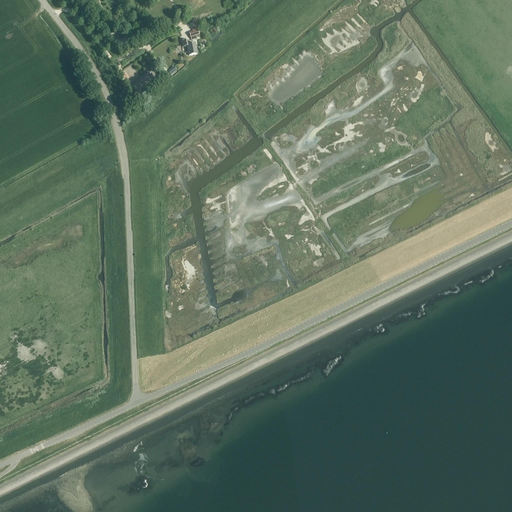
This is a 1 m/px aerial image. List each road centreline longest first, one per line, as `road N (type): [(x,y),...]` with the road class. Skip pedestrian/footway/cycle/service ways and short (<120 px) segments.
road 1 (unclassified): [(138,401),(121,140),(88,61),(41,0)]
road 2 (unclassified): [(138,401),(511,223)]
road 3 (unclassified): [(16,458),(138,401)]
